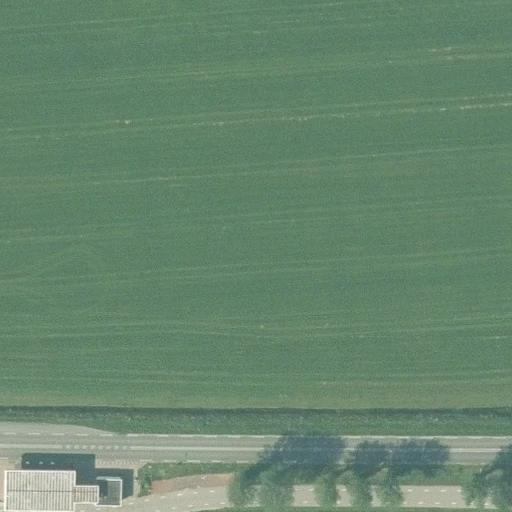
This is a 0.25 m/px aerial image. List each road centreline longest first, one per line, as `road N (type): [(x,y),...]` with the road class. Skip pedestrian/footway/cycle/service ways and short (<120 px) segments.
road 1 (secondary): [(511,452),(0,450)]
road 2 (unclassified): [(120,511),(209,498),(511,500)]
